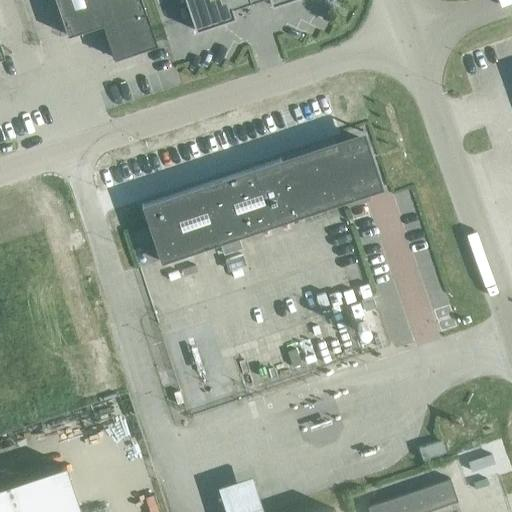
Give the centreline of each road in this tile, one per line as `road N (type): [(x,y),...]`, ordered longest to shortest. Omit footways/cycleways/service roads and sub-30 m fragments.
road 1 (unclassified): [(408,37),(0,173)]
road 2 (unclassified): [(511,333),(408,37)]
